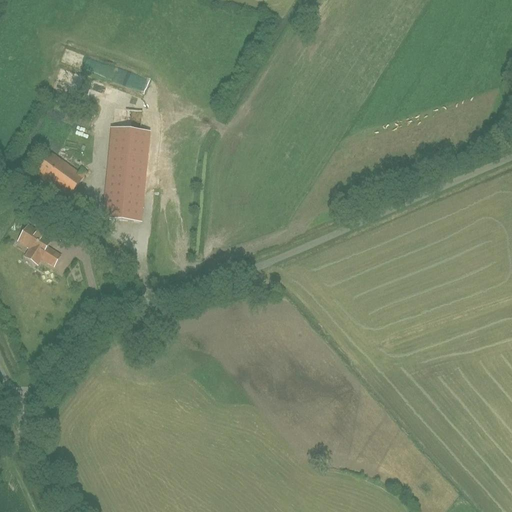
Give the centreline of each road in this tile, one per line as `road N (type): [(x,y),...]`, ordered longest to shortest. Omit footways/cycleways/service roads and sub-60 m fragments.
road 1 (unclassified): [(13,400),(109,320),(232,279),(511,154)]
road 2 (unclassified): [(68,511),(13,400)]
